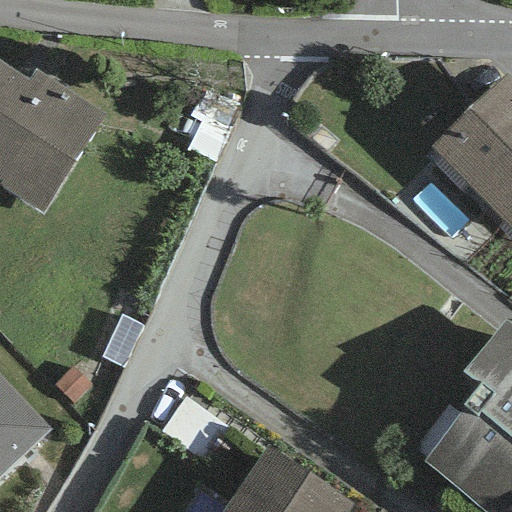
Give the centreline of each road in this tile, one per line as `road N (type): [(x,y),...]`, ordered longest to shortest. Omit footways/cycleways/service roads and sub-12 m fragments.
road 1 (residential): [(66,511),(181,303),(288,39)]
road 2 (residential): [(0,8),(288,39)]
road 3 (residential): [(288,39),(413,34)]
